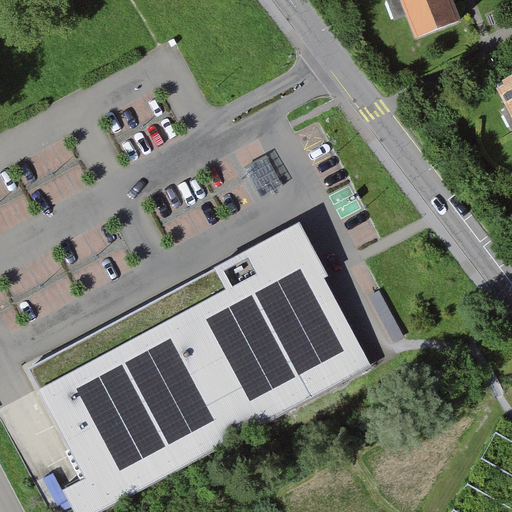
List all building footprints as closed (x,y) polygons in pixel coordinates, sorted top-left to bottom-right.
[(396,0),(414,44),(461,25),(450,0),(396,0)] [(511,78),(495,87),(511,120),(511,78)] [(301,230),(266,248),(276,266),(311,247),(301,230)] [(266,248),(28,374),(86,485),(63,497),(71,511),(113,511),(377,373),(311,247),(276,266),(266,248)] [(379,293),(368,299),(393,345),(405,339),(379,293)]
